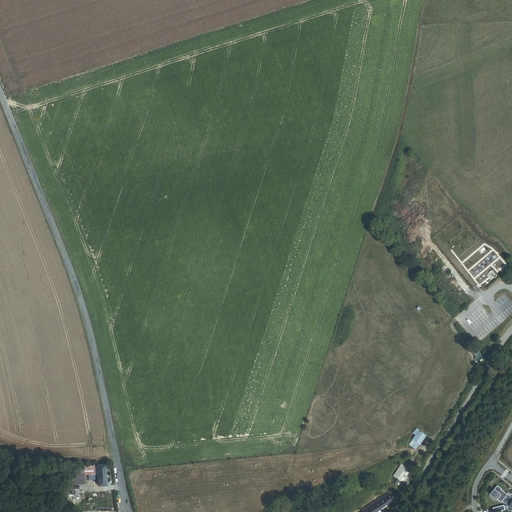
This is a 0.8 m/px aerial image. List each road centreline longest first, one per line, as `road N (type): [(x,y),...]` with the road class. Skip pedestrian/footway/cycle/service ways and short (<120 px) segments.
road 1 (tertiary): [(124,494),(88,320),(0,91)]
road 2 (track): [(488,360),(367,222),(419,0)]
road 3 (unclassified): [(511,330),(395,511)]
